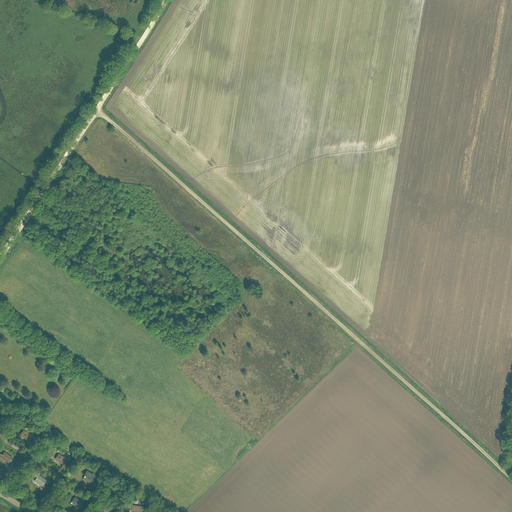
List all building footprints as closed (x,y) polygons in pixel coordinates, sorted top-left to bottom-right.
[(31,435),(24,430),(20,435),(28,440),(31,435)] [(12,457),(4,452),(2,455),(0,454),(0,456),(8,462),(12,457)] [(63,457),(58,454),(55,459),(62,464),(66,459),(67,458),(64,456),(63,457)] [(84,478),(91,483),(96,476),(93,473),(92,474),(87,471),(85,475),(85,476),(84,477),(85,477),(84,478)] [(43,487),(45,484),(44,483),(46,480),(38,475),(37,477),(38,478),(36,482),(43,487)] [(84,503),(76,498),(73,503),(80,508),(84,503)]
